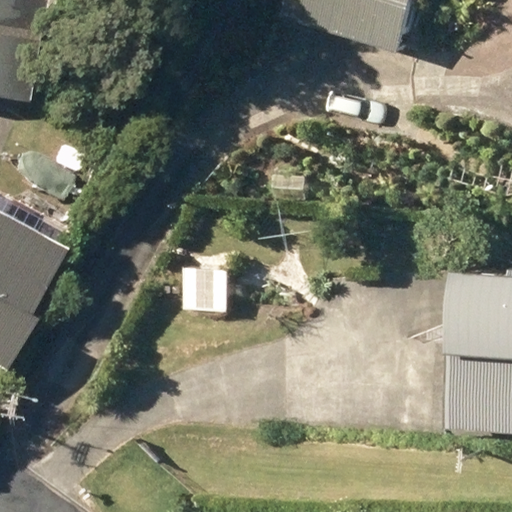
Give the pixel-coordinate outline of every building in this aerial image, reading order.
[(33,0),(0,0),(0,94),(24,97),(33,0)] [(281,0),(278,11),(391,44),(403,0),(281,0)] [(395,133),(384,177),(479,201),(490,157),(395,133)] [(0,310),(31,251),(0,235),(0,310)] [(248,259),(202,258),(201,316),(247,316),(248,259)] [(153,259),(136,299),(198,300),(198,274),(153,259)] [(511,270),(447,269),(444,423),(458,423),(457,430),(511,431),(511,270)]
